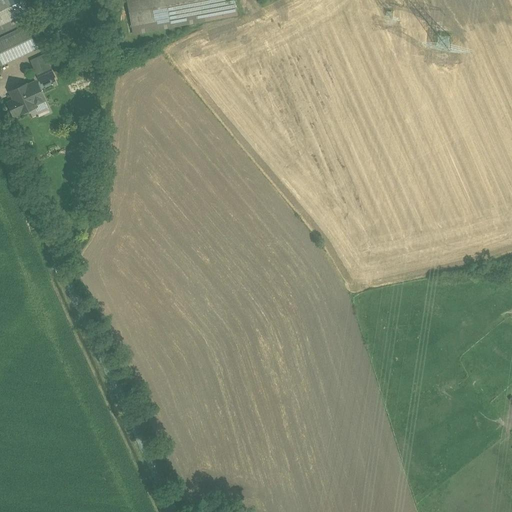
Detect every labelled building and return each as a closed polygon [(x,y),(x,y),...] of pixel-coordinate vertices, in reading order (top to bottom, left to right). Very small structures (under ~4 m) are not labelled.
[(9,0),(0,0),(0,25),(18,17),(9,0)] [(127,0),(134,34),(237,15),(234,0),(127,0)] [(28,25),(0,38),(0,65),(38,47),(28,25)] [(47,27),(38,30),(43,43),(52,39),(47,27)] [(49,64),(36,70),(42,82),(54,76),(49,64)] [(37,81),(28,85),(27,84),(11,92),(17,104),(11,107),(15,116),(22,112),(25,113),(29,111),(30,109),(37,105),(36,104),(45,99),(37,81)]
